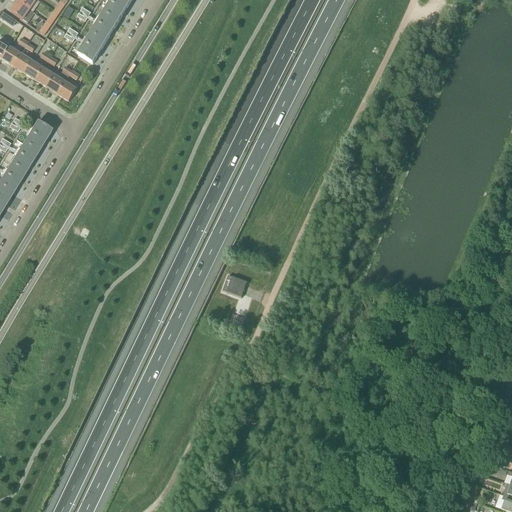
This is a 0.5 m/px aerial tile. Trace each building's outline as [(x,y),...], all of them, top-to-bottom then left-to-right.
[(34,0),(20,0),(18,4),(30,12),(33,13),(40,3),(37,1),(36,1),(34,0)] [(118,24),(125,13),(131,3),(126,0),(113,0),(104,15),(118,24)] [(58,16),(65,6),(60,3),(53,13),(58,16)] [(18,4),(11,14),(23,22),(30,12),(18,4)] [(52,26),(58,16),(53,13),(46,23),(52,26)] [(85,19),(83,22),(85,24),(91,15),(88,13),(86,16),(85,19)] [(0,19),(7,24),(10,19),(3,14),(0,17),(0,19)] [(105,44),(112,34),(118,24),(104,15),(91,36),(105,44)] [(45,36),(52,26),(46,23),(40,33),(45,36)] [(72,39),(70,43),(73,44),(78,35),(75,33),(73,37),(72,39)] [(78,56),(93,65),(105,44),(91,36),(78,56)] [(18,45),(25,49),(29,44),(22,40),(18,45)] [(0,59),(2,61),(10,49),(0,42),(0,59)] [(36,49),(29,44),(25,49),(33,54),(36,49)] [(13,68),(21,56),(10,49),(2,61),(13,68)] [(44,53),(40,59),(47,64),(51,58),(44,53)] [(24,75),(32,63),(21,56),(13,68),(24,75)] [(51,58),(47,64),(55,68),(58,62),(51,58)] [(36,82),(43,70),(32,63),(24,75),(36,82)] [(46,66),(43,70),(36,82),(47,89),(54,77),(57,73),(46,66)] [(65,68),(62,73),(70,78),(73,72),(65,68)] [(73,72),(70,78),(77,82),(80,77),(73,72)] [(65,84),(54,77),(47,89),(58,96),(65,84)] [(69,103),(77,91),(79,87),(68,80),(68,81),(65,84),(58,96),(69,103)] [(17,129),(14,133),(17,134),(23,125),(20,123),(18,127),(17,129)] [(23,145),(38,154),(51,134),(36,125),(23,145)] [(4,150),(2,153),(5,155),(10,146),(8,144),(5,147),(4,150)] [(25,175),(31,165),(38,154),(23,145),(11,166),(25,175)] [(0,188),(12,196),(19,185),(25,175),(11,166),(0,183),(0,188)] [(0,215),(6,206),(12,196),(0,188),(0,215)] [(241,299),(243,296),(247,284),(228,277),(223,292),(241,299)] [(511,487),(508,495),(505,494),(504,497),(502,501),(505,502),(510,503),(511,497),(511,487)] [(505,502),(502,511),(505,511),(511,511),(511,497),(510,503),(505,502)]
